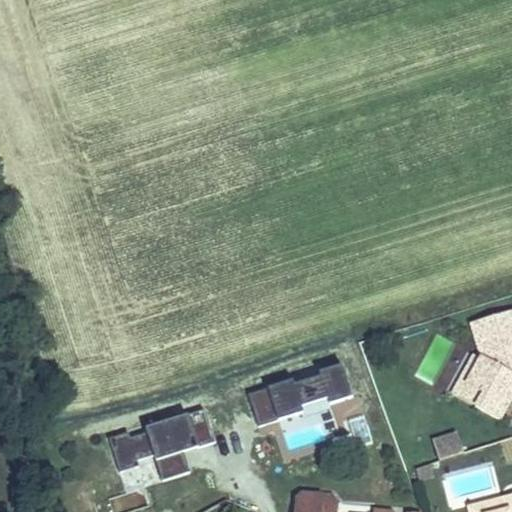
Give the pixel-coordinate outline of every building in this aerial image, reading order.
[(511,310),(471,323),(481,356),(482,360),(480,359),(465,385),(482,394),(475,407),(499,420),(511,395),(511,310)] [(413,374),(433,385),(457,344),(437,332),(413,374)] [(452,395),(475,407),(482,394),(465,385),(480,359),(474,355),(452,395)] [(248,395),(259,428),(303,414),(301,408),(327,400),(329,405),(352,398),(341,365),(319,373),(320,377),(294,385),(293,381),(248,395)] [(109,440),(120,474),(139,468),(137,462),(154,456),(162,482),(189,474),(181,448),(195,443),(197,449),(214,444),(203,411),(145,429),(147,434),(130,439),(128,434),(109,440)] [(433,442),(439,462),(463,454),(457,435),(433,442)] [(323,511),(327,508),(337,509),(337,504),(331,496),(303,494),(294,501),(293,511),(323,511)] [(511,511),(511,498),(470,509),(471,511),(511,511)]
